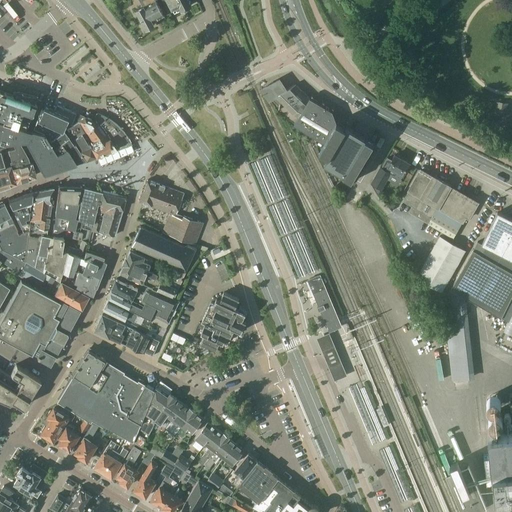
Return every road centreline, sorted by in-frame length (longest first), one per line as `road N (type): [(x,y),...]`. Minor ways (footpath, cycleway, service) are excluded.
road 1 (secondary): [(299,366),(218,175),(133,67)]
road 2 (residential): [(18,432),(83,331),(202,397)]
road 3 (secondary): [(309,48),(365,106),(511,180)]
road 4 (secondary): [(359,511),(299,366)]
road 5 (residential): [(138,511),(18,432)]
road 6 (residential): [(202,397),(298,476)]
